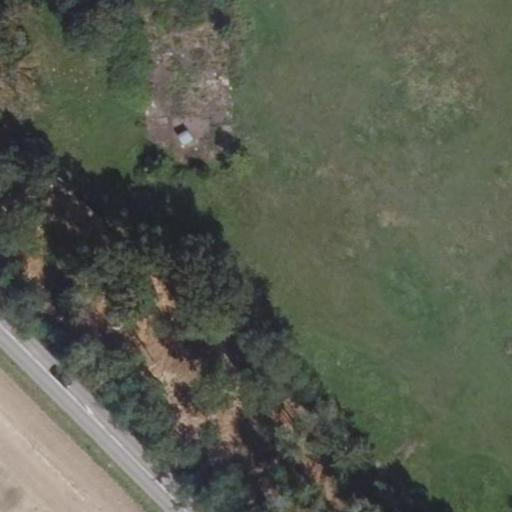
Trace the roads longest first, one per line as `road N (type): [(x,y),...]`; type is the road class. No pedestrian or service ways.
road 1 (track): [(468,302),(221,192),(145,193),(141,111)]
road 2 (secondary): [(187,511),(0,325)]
road 3 (track): [(15,0),(45,45),(141,111)]
